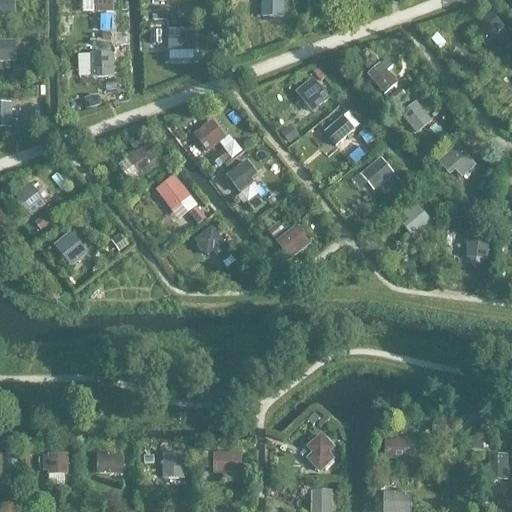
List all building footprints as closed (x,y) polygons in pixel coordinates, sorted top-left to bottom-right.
[(0,0),(0,10),(22,9),(21,0),(0,0)] [(83,0),(84,12),(116,11),(115,0),(83,0)] [(253,14),(253,0),(234,0),(235,14),(253,14)] [(284,0),(260,0),(260,10),(284,10),(284,0)] [(493,22),(473,5),(460,21),(480,38),(493,22)] [(171,58),(196,58),(195,28),(170,29),(171,58)] [(0,61),(19,61),(18,39),(0,39),(0,61)] [(86,55),(85,73),(115,74),(115,56),(86,55)] [(376,68),(363,80),(380,98),(392,86),(376,68)] [(314,79),(295,91),(308,112),(328,100),(314,79)] [(402,112),(418,136),(436,124),(420,100),(402,112)] [(0,127),(14,127),(13,101),(0,101),(0,127)] [(333,141),(354,128),(346,116),(325,128),(333,141)] [(197,123),(183,135),(203,157),(217,145),(197,123)] [(461,181),(479,164),(459,143),(441,159),(461,181)] [(130,180),(162,165),(152,144),(120,159),(130,180)] [(368,156),(350,175),(367,191),(385,172),(368,156)] [(251,159),(229,172),(252,209),(274,195),(251,159)] [(157,181),(145,194),(165,212),(176,199),(157,181)] [(33,184),(18,198),(34,216),(50,202),(33,184)] [(192,199),(175,211),(187,228),(204,215),(192,199)] [(413,236),(434,222),(420,202),(400,216),(413,236)] [(41,211),(35,223),(48,229),(54,217),(41,211)] [(214,226),(195,240),(210,260),(229,245),(214,226)] [(272,241),(290,263),(307,250),(289,228),(272,241)] [(462,229),(457,253),(482,258),(487,234),(462,229)] [(81,254),(64,237),(50,251),(67,268),(81,254)] [(331,452),(337,447),(324,433),(301,453),(320,475),(337,460),(331,452)] [(407,452),(406,438),(388,439),(388,452),(407,452)] [(41,475),(70,475),(70,452),(41,453),(41,475)] [(165,478),(186,478),(187,453),(166,452),(165,478)] [(233,452),(206,454),(207,474),(234,473),(233,452)] [(482,454),(481,478),(505,479),(506,455),(482,454)] [(82,455),(82,471),(115,471),(115,455),(82,455)] [(373,487),(373,509),(402,509),(402,487),(373,487)] [(330,511),(331,493),(307,493),(306,511),(330,511)]
